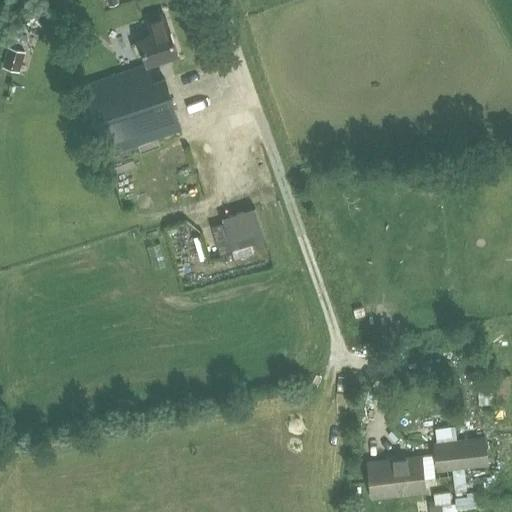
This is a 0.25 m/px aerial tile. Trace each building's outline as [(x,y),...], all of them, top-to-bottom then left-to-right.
[(43,0),(42,1),(43,11),(44,12),(38,19),(44,23),(50,16),(50,17),(60,16),(66,9),(65,0),(43,0)] [(139,40),(132,43),(136,55),(143,53),(147,64),(178,53),(164,12),(147,18),(153,34),(138,39),(139,40)] [(2,65),(19,70),(24,51),(8,46),(2,65)] [(144,67),(81,86),(103,158),(183,133),(166,79),(153,83),(149,69),(145,70),(144,67)] [(108,166),(129,230),(131,235),(140,232),(208,209),(184,140),(108,166)] [(486,434),(434,440),(437,469),(490,463),(486,434)] [(420,456),(369,462),(373,497),(424,491),(420,456)] [(457,508),(479,505),(478,489),(466,490),(466,494),(454,496),(455,502),(455,508),(457,508)] [(456,511),(457,508),(455,508),(455,502),(451,502),(450,491),(433,492),(434,504),(429,505),(430,511),(456,511)]
